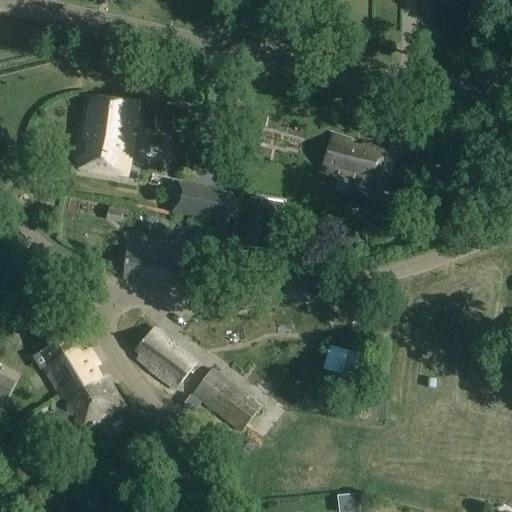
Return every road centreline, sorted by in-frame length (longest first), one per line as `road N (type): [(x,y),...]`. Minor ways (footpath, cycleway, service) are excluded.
road 1 (residential): [(0,0),(299,68),(381,82),(511,88)]
road 2 (residential): [(115,303),(254,298),(355,282),(511,230)]
road 3 (residential): [(202,511),(163,422),(109,345),(104,330),(115,303)]
road 4 (residential): [(115,303),(0,209)]
